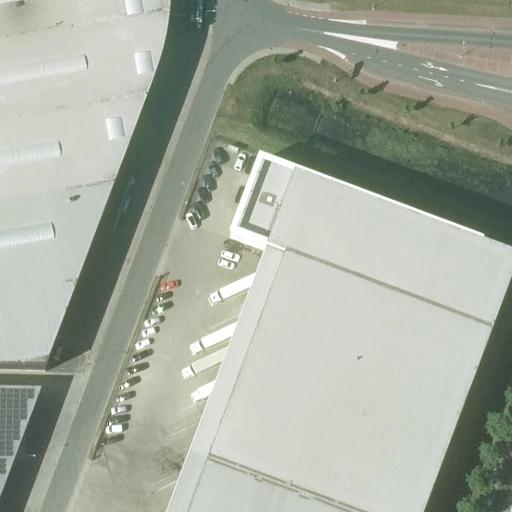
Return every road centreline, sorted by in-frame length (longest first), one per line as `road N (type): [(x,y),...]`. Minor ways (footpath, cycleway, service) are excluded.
road 1 (unclassified): [(53,511),(230,18)]
road 2 (unclassified): [(511,44),(322,36)]
road 3 (unclassified): [(322,36),(459,79)]
